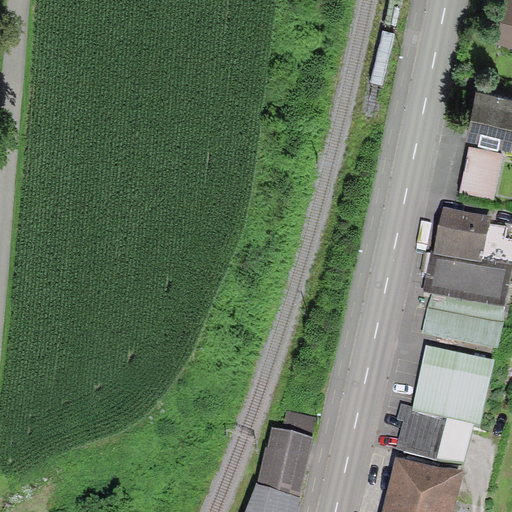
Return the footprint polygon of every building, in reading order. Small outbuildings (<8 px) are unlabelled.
[(511,0),(495,0),(491,26),(511,29),(511,0)] [(467,129),(510,136),(511,125),(511,89),(475,83),(467,129)] [(469,144),(460,185),(495,192),(503,150),(469,144)] [(436,255),(483,265),(484,260),(511,265),(511,239),(506,239),(509,228),(490,225),(492,218),(444,209),(436,255)] [(432,294),(505,308),(511,273),(511,265),(484,260),(483,265),(436,255),(433,255),(425,292),(432,294)] [(432,294),(425,332),(498,346),(505,308),(432,294)] [(496,362),(428,347),(412,409),(476,425),(481,426),(496,362)] [(466,466),(476,425),(412,409),(409,408),(399,450),(466,466)] [(285,416),(281,434),(308,440),(312,422),(285,416)] [(270,431),(257,490),(295,498),(308,440),(281,434),(270,431)] [(394,460),(383,511),(454,511),(464,474),(394,460)] [(291,511),(295,498),(257,490),(248,511),(291,511)]
